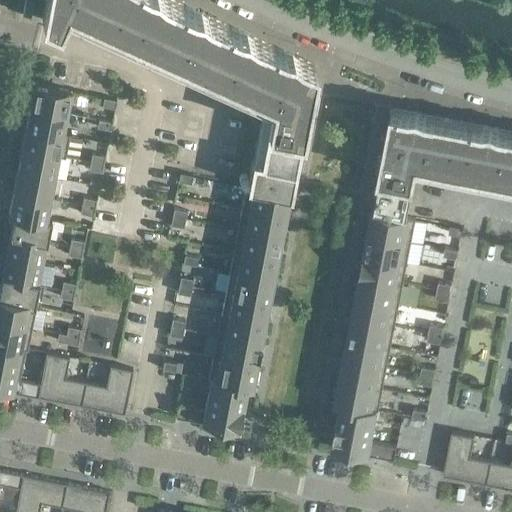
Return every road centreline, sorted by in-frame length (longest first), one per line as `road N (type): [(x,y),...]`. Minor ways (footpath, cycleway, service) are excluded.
road 1 (residential): [(422,511),(0,427)]
road 2 (residential): [(511,94),(330,41),(244,0)]
